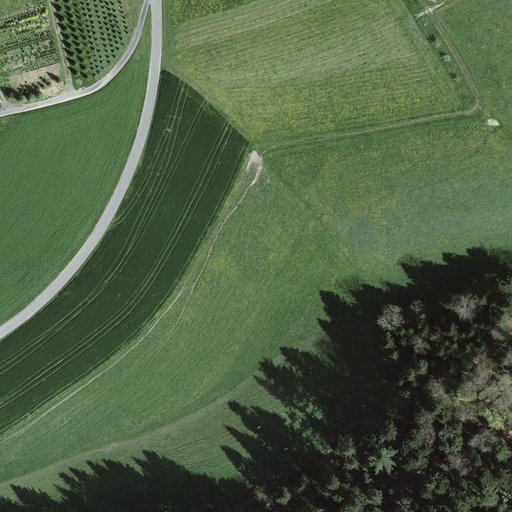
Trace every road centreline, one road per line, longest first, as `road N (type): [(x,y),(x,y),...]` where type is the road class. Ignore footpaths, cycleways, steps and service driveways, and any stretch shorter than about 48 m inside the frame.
road 1 (unclassified): [(0,330),(54,285),(121,186),(153,81),(155,0)]
road 2 (track): [(419,0),(485,116)]
